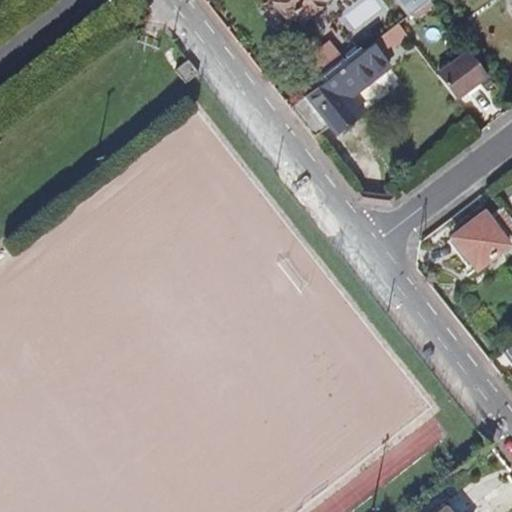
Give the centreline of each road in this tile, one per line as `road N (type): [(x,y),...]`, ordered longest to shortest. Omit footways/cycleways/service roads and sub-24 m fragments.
road 1 (unclassified): [(370,243),(180,0)]
road 2 (unclassified): [(511,423),(370,243)]
road 3 (residential): [(370,243),(511,136)]
